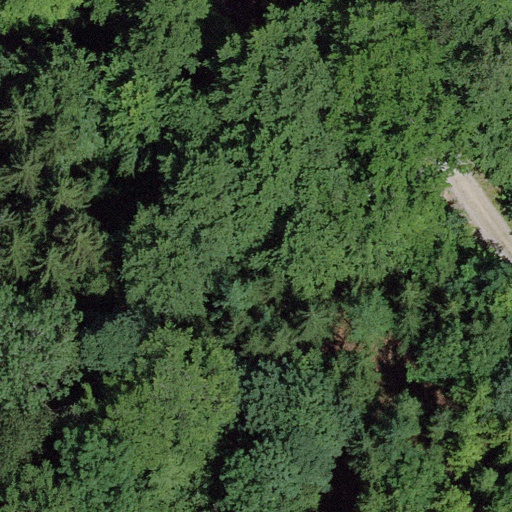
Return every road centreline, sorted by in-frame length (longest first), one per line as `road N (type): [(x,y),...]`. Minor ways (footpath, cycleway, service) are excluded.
road 1 (track): [(350,2),(291,68),(242,95),(183,107),(95,91),(42,67),(0,33)]
road 2 (track): [(349,0),(511,244)]
